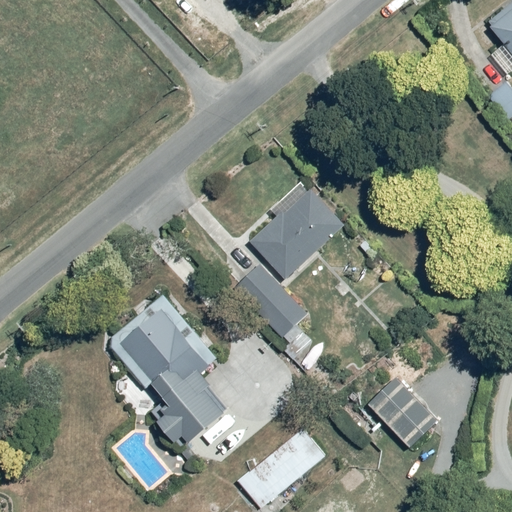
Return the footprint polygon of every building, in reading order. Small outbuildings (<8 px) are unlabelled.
[(511,5),(490,21),(511,49),(511,5)] [(351,228),(314,189),(254,240),(291,280),(351,228)] [(307,314),(261,264),(234,290),(280,339),(307,314)] [(221,359),(165,297),(111,339),(150,388),(157,383),(171,401),(158,412),(179,441),(186,436),(193,444),(230,412),(212,390),(216,385),(206,372),(221,359)] [(394,375),(365,403),(412,450),(441,421),(394,375)] [(240,479),(263,508),(327,457),(304,428),(240,479)]
